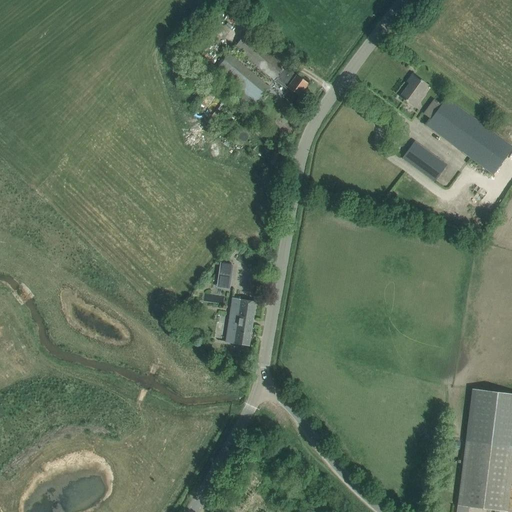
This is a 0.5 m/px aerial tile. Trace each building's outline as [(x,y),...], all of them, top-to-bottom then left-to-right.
[(247,33),(234,48),(274,81),(276,79),(286,67),(287,66),(247,33)] [(221,63),(213,73),(251,106),(267,87),(229,54),(221,63)] [(276,79),(274,81),(287,90),(289,88),(291,90),(299,96),(308,83),(300,77),(287,68),(286,67),(276,79)] [(428,85),(421,79),(413,74),(406,82),(409,84),(399,97),(407,103),(414,108),(424,94),(422,93),(428,85)] [(426,125),(493,175),(511,148),(511,146),(446,98),(426,125)] [(414,141),(402,158),(434,182),(446,165),(414,141)] [(196,305),(207,310),(216,287),(205,283),(196,305)] [(255,302),(245,300),(231,298),(224,342),(249,345),(255,302)] [(507,511),(511,472),(511,393),(472,388),(466,440),(457,506),(507,511)]
